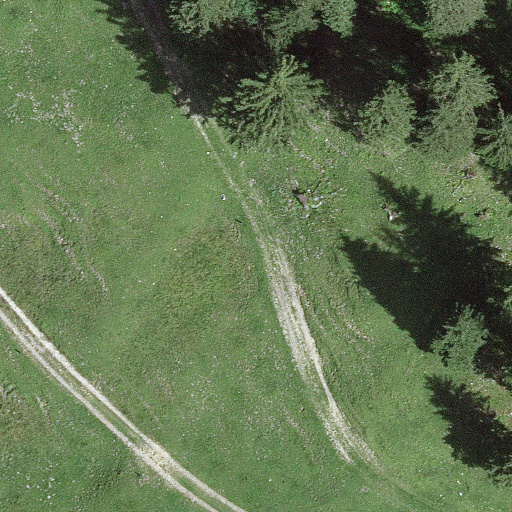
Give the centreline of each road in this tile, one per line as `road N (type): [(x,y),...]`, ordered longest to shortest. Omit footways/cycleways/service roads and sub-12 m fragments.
road 1 (track): [(118,0),(299,289),(511,495)]
road 2 (track): [(0,300),(84,389),(222,511)]
